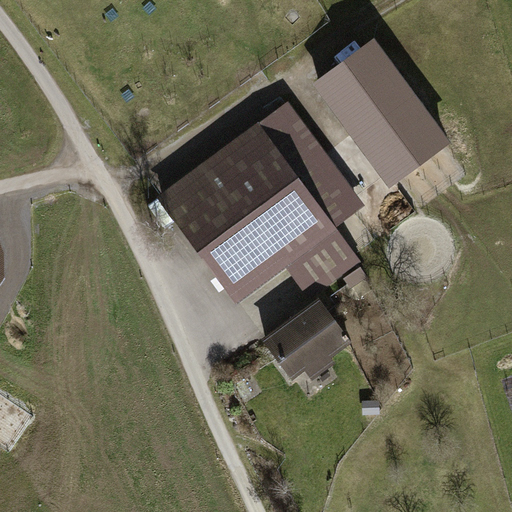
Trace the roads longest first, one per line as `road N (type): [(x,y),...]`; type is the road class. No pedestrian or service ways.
road 1 (track): [(0,15),(110,191),(260,511)]
road 2 (track): [(110,191),(401,0)]
